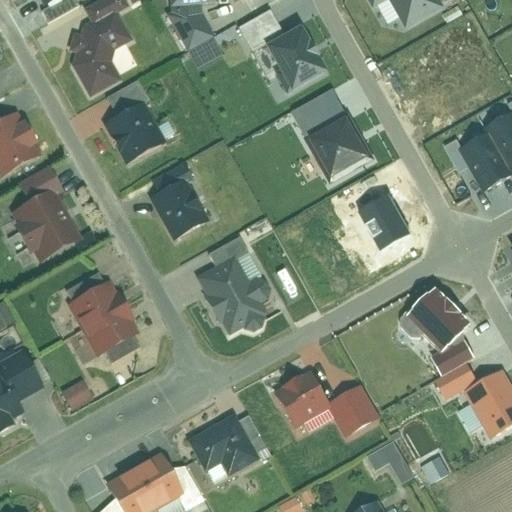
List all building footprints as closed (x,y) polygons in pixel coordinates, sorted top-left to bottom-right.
[(66,67),(87,100),(117,85),(105,67),(109,56),(122,46),(110,21),(128,9),(121,0),(105,0),(83,12),(91,28),(73,37),(66,67)] [(167,0),(169,10),(213,7),(213,0),(167,0)] [(438,0),(367,0),(373,10),(388,2),(405,31),(444,9),(438,0)] [(323,76),(300,32),(265,51),(288,94),(323,76)] [(115,121),(100,132),(121,170),(157,149),(135,114),(150,104),(138,87),(106,105),(115,121)] [(0,182),(33,164),(4,119),(0,121),(0,182)] [(511,172),(511,119),(486,134),(489,140),(459,156),(481,196),(510,180),(508,175),(511,172)] [(367,166),(346,125),(308,145),(329,186),(367,166)] [(154,202),(147,206),(170,245),(197,228),(174,192),(189,183),(181,169),(147,189),(154,202)] [(22,202),(0,215),(0,223),(31,273),(75,246),(46,199),(59,191),(47,170),(14,190),(22,202)] [(408,238),(388,200),(359,216),(379,253),(408,238)] [(214,274),(195,284),(226,340),(265,319),(234,263),(247,256),(240,242),(207,260),(214,274)] [(69,304),(64,307),(93,362),(105,356),(110,366),(136,351),(101,292),(94,278),(63,296),(69,304)] [(472,330),(435,295),(410,321),(448,356),(472,330)] [(1,305),(0,305),(0,331),(11,326),(1,305)] [(50,383),(38,361),(27,367),(22,359),(0,370),(0,436),(12,430),(8,423),(19,417),(12,404),(50,383)] [(511,430),(511,390),(503,374),(463,397),(490,444),(511,430)] [(311,378),(270,397),(289,430),(327,412),(346,443),(373,430),(352,393),(328,408),(311,378)] [(80,383),(58,395),(70,416),(92,404),(80,383)] [(233,421),(186,444),(202,477),(229,464),(233,473),(254,463),(233,421)] [(365,460),(374,476),(389,468),(399,487),(411,481),(392,445),(365,460)] [(158,457),(101,489),(116,511),(160,511),(184,498),(158,457)] [(419,470),(429,487),(448,477),(438,460),(419,470)] [(277,511),(298,511),(293,501),(276,509),(277,511)]
